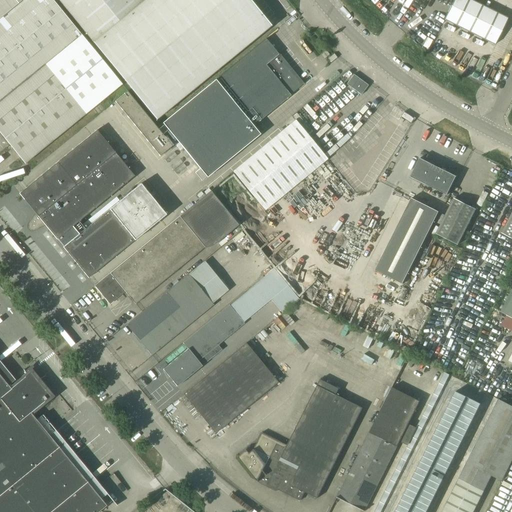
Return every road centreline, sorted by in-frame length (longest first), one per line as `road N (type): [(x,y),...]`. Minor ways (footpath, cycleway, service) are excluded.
road 1 (unclassified): [(238,511),(187,469),(0,242)]
road 2 (unknown): [(184,202),(315,77),(266,0)]
road 3 (unknown): [(0,200),(98,124),(123,132),(184,202)]
road 4 (tertiary): [(491,130),(408,83),(321,0)]
road 5 (unknown): [(143,416),(275,307)]
road 6 (unknown): [(75,288),(184,202)]
